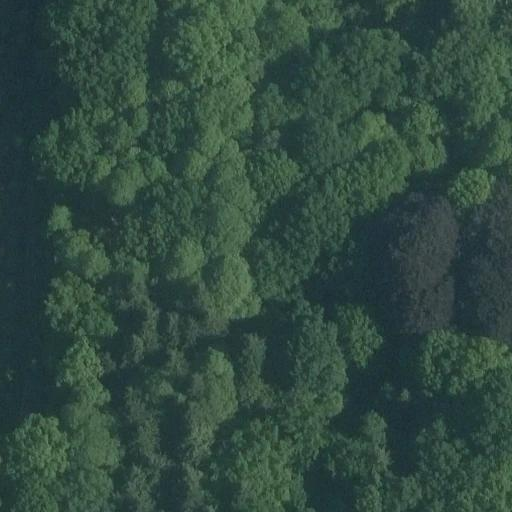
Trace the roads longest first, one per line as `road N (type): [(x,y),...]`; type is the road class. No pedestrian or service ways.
road 1 (track): [(25,493),(34,139)]
road 2 (track): [(34,139),(39,0)]
